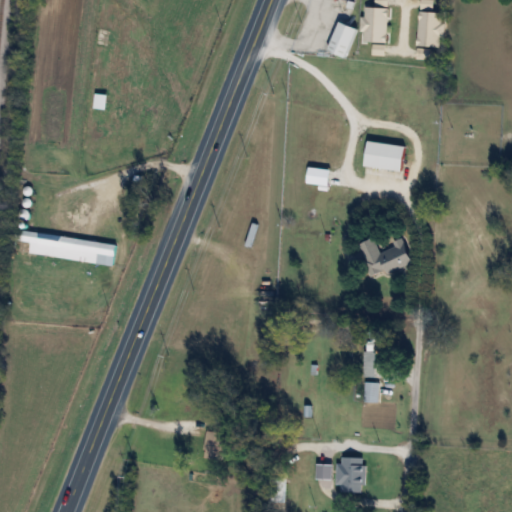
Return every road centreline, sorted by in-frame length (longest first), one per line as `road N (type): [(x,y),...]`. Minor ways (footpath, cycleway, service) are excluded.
road 1 (primary): [(70,511),(272,0)]
road 2 (residential): [(407,511),(426,256),(406,199)]
